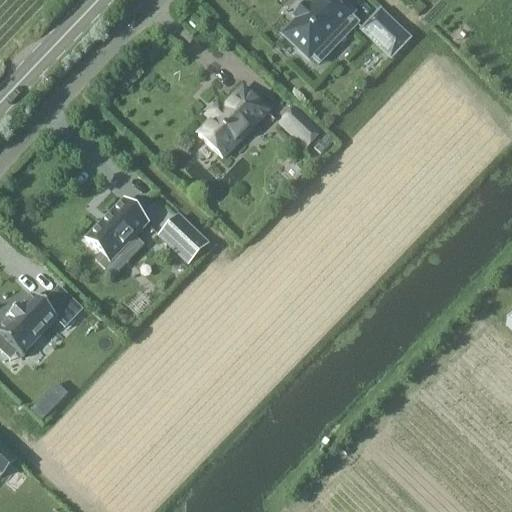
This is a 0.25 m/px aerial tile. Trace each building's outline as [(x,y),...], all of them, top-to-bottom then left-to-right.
[(336,0),(318,0),(283,37),(308,61),(310,59),(317,66),(330,53),(356,26),(349,18),(352,15),(336,0)] [(379,14),(362,32),(390,60),(408,41),(379,14)] [(233,100),(198,137),(222,160),(266,113),(244,92),(234,101),(233,100)] [(295,112),(280,127),(306,151),(320,136),(295,112)] [(123,202),(85,241),(109,265),(147,226),(123,202)] [(178,219),(158,239),(188,267),(207,247),(178,219)] [(0,339),(21,360),(22,359),(57,323),(58,322),(65,330),(82,313),(58,290),(42,307),(32,297),(31,298),(18,311),(8,320),(9,321),(0,330),(0,339)] [(56,386),(31,412),(42,423),(67,397),(56,386)] [(0,479),(0,480),(3,477),(12,467),(14,466),(7,458),(0,451),(0,479)]
